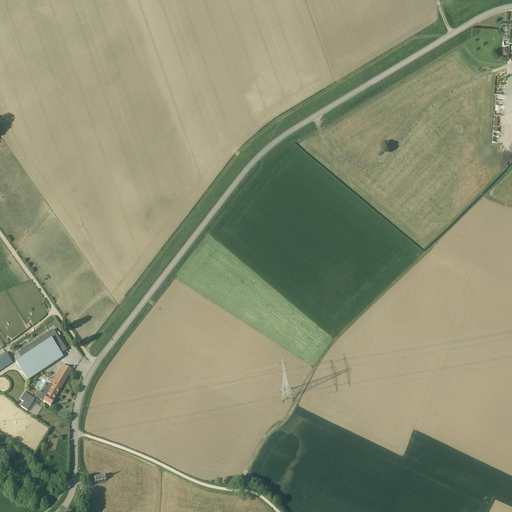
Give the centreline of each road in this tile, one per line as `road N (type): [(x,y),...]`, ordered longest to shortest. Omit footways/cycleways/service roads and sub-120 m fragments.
road 1 (tertiary): [(74,434),(89,373),(259,155),(454,32),(511,6)]
road 2 (track): [(228,489),(296,404),(327,347),(511,164)]
road 3 (track): [(278,511),(256,493),(196,482),(74,434)]
road 4 (track): [(96,363),(0,235)]
